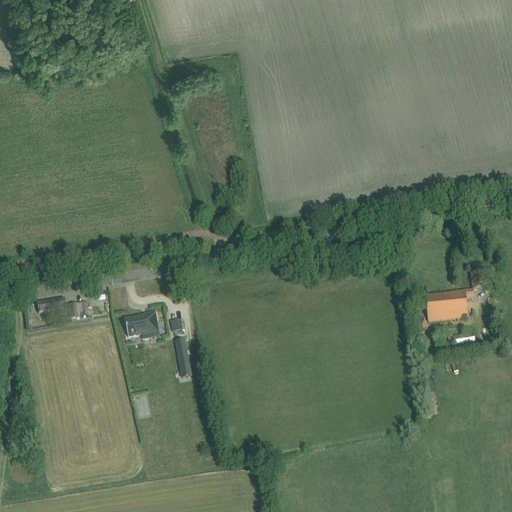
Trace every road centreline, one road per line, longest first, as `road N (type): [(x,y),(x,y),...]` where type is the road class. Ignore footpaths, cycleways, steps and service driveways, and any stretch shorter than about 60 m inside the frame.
road 1 (unclassified): [(0,299),(511,203)]
road 2 (track): [(142,0),(219,237),(217,259)]
